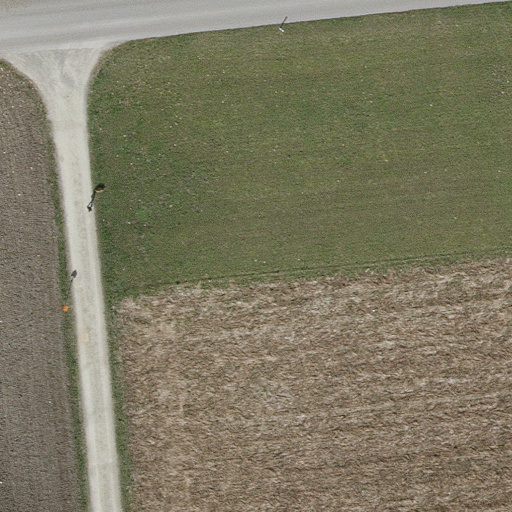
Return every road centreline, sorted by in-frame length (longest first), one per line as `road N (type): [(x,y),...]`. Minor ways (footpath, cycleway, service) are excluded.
road 1 (track): [(61,18),(106,511)]
road 2 (residential): [(240,0),(0,25)]
